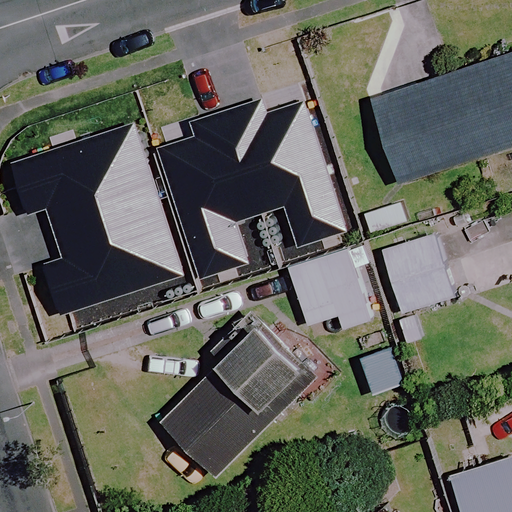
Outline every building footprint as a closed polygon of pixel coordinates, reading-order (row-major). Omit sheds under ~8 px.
[(511,147),(511,55),(375,101),(403,184),(511,147)] [(231,231),(196,119),(66,159),(76,192),(85,190),(109,268),(231,231)] [(312,185),(255,198),(268,257),(325,244),(312,185)] [(441,238),(384,254),(401,312),(457,296),(441,238)] [(306,324),(339,312),(345,328),(372,318),(364,296),(347,247),(287,268),(306,324)] [(221,363),(162,414),(220,480),(338,377),(280,311),(270,320),(221,363)] [(511,511),(511,462),(458,478),(467,511),(511,511)]
